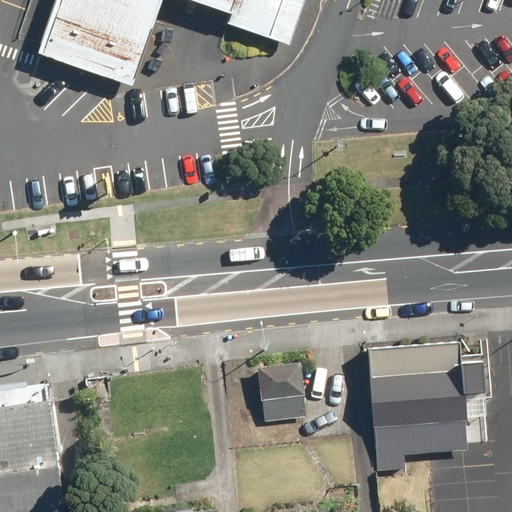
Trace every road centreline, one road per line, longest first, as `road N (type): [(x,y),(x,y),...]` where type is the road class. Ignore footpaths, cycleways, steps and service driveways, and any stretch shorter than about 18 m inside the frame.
road 1 (primary): [(306,276),(0,305)]
road 2 (unclassified): [(306,276),(289,204),(293,141),(349,0)]
road 3 (primary): [(511,261),(306,276)]
